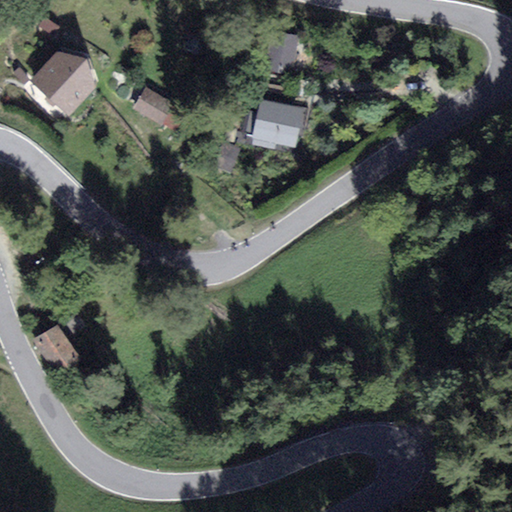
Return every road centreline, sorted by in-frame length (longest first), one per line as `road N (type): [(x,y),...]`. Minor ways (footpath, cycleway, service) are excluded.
road 1 (tertiary): [(348,0),(485,24),(507,44),(503,75),(482,99),(235,260),(188,268),(150,257),(34,161),(0,147)]
road 2 (tertiary): [(0,301),(55,419),(107,471),(158,485),(201,485),(377,439),(398,448),(401,476),(352,511)]
